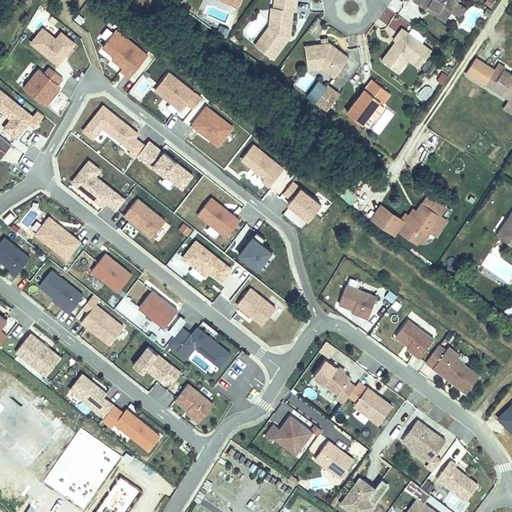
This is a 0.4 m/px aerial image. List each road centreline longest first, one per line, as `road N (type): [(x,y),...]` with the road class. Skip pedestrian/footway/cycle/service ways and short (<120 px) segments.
road 1 (residential): [(318,325),(287,227),(109,87),(95,82),(79,96),(46,153),(41,184)]
road 2 (residential): [(41,184),(284,371)]
road 3 (residential): [(211,449),(0,287)]
road 4 (residential): [(511,485),(472,422),(347,329),(318,325)]
